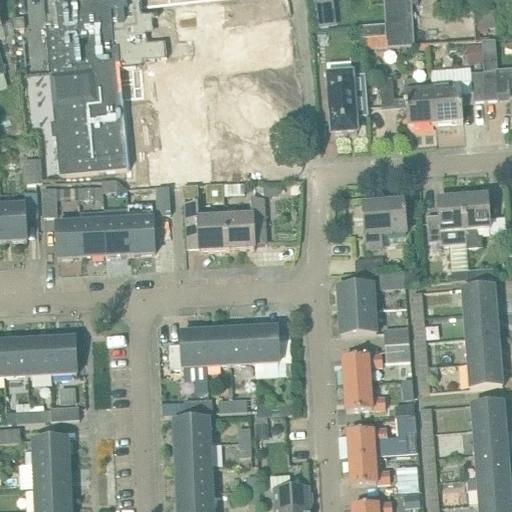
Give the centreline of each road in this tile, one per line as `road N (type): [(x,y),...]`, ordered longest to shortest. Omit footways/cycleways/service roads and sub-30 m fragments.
road 1 (residential): [(316,293),(326,178),(511,158)]
road 2 (residential): [(331,511),(316,293)]
road 3 (residential): [(147,511),(137,300)]
road 4 (residential): [(137,300),(316,293)]
road 5 (residential): [(4,291),(44,303),(137,300)]
